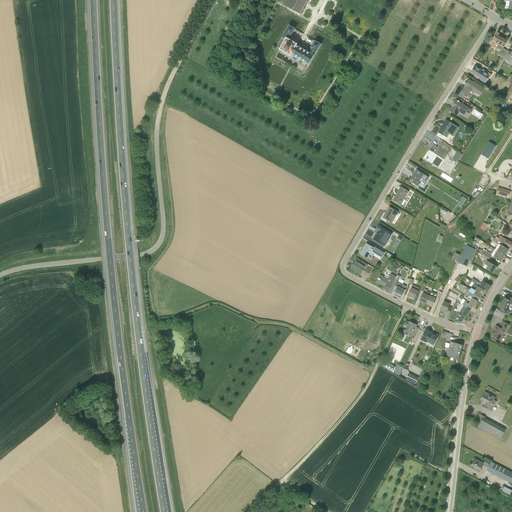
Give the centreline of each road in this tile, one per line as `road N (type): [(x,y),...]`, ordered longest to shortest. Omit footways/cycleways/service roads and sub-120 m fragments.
road 1 (motorway): [(164,511),(131,273),(113,0)]
road 2 (motorway): [(93,0),(108,246),(143,511)]
road 3 (residential): [(475,331),(402,304),(345,274),(343,264),(495,16)]
road 4 (unclassified): [(0,274),(154,249),(163,229),(159,110),(211,0)]
road 5 (track): [(280,481),(360,394),(402,304)]
road 6 (tertiary): [(448,511),(475,331)]
road 7 (track): [(374,370),(292,328),(260,323)]
